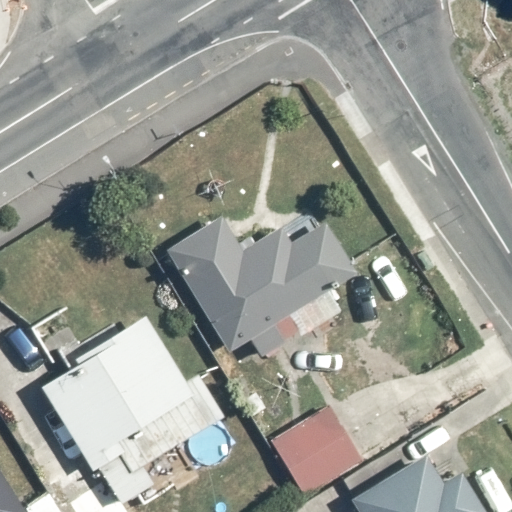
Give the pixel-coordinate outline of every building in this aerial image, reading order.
[(284,225),(249,244),(232,213),(170,248),(228,353),(252,340),(260,356),(340,312),(328,290),(358,273),(330,221),(293,241),(284,225)] [(45,386),(88,456),(46,481),(64,511),(109,511),(122,504),(153,486),(141,467),(227,415),(202,373),(190,381),(148,313),(67,362),(72,370),(45,386)] [(370,455),(335,397),(269,438),(304,495),(370,455)] [(485,511),(489,510),(445,440),(354,497),(363,511),(485,511)] [(0,511),(58,511),(46,491),(28,502),(0,455),(0,511)]
